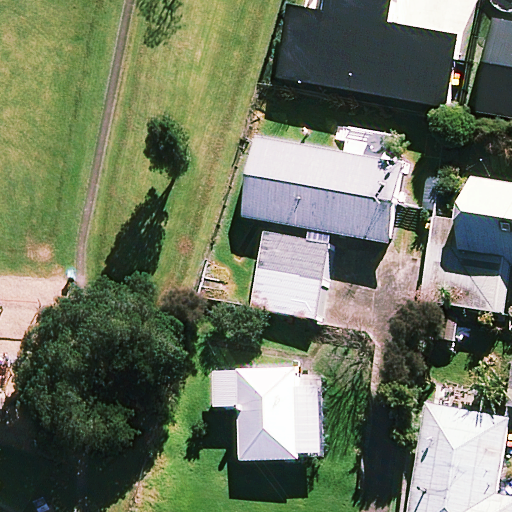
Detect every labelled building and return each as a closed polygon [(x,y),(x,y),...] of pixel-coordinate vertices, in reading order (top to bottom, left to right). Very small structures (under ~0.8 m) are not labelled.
[(511,11),(441,0),(415,0),(401,89),(511,107),(511,11)] [(397,138),(356,132),(352,156),(262,142),(250,219),(271,223),(257,310),(321,320),(335,235),(395,245),(408,165),(393,163),(397,138)] [(511,184),(474,182),(471,227),(438,224),(436,260),(444,261),(441,307),(511,311),(511,290),(511,184)] [(306,371),(232,374),(233,407),(246,406),(248,462),(329,459),(327,390),(307,391),(306,371)] [(491,398),(463,393),(460,411),(435,407),(417,511),(511,511),(511,499),(503,498),(511,442),(511,420),(488,417),(491,398)]
